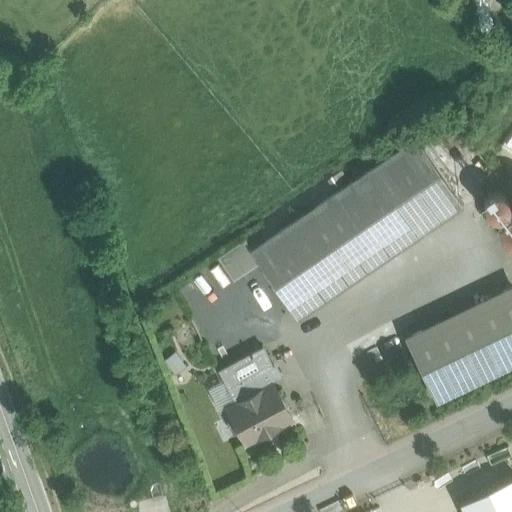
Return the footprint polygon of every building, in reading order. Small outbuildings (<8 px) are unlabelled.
[(416,139),(251,251),(259,263),(299,320),(463,208),(416,139)] [(507,208),(508,204),(507,199),(505,195),(500,192),(496,191),(491,192),(487,195),(484,199),(483,204),(484,209),(487,213),(491,215),(496,216),(501,215),(505,212),(507,208)] [(511,212),(509,214),(503,217),(500,222),(499,229),(500,235),(504,240),(509,243),(511,243),(511,212)] [(259,263),(251,251),(240,235),(217,251),(236,279),(259,263)] [(511,286),(409,338),(441,403),(511,367),(511,286)] [(262,346),(218,369),(236,402),(273,382),(269,374),(272,364),(262,346)] [(236,402),(226,407),(246,443),(292,418),(273,382),(236,402)] [(511,511),(511,475),(459,499),(465,511),(511,511)]
